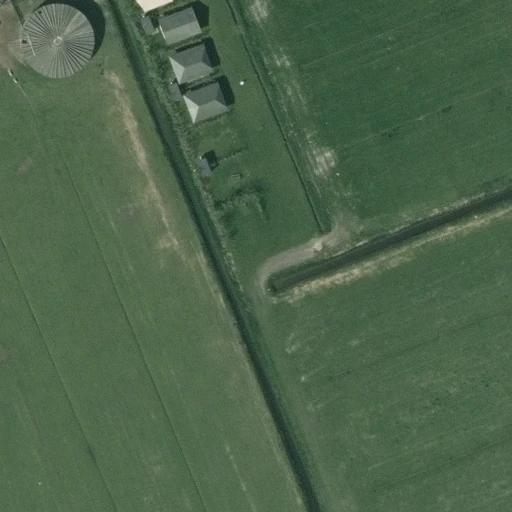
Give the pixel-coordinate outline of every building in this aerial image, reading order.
[(56,0),(34,0),(18,54),(81,73),(99,13),(56,0)] [(148,17),(142,19),(144,27),(150,24),(148,17)] [(150,24),(144,27),(147,34),(153,32),(150,24)] [(175,84),(169,86),(172,93),(178,91),(175,84)] [(178,91),(172,93),(175,101),(181,98),(178,91)] [(204,159),(199,161),(201,168),(207,166),(204,159)] [(207,166),(201,168),(204,176),(210,174),(207,166)]
